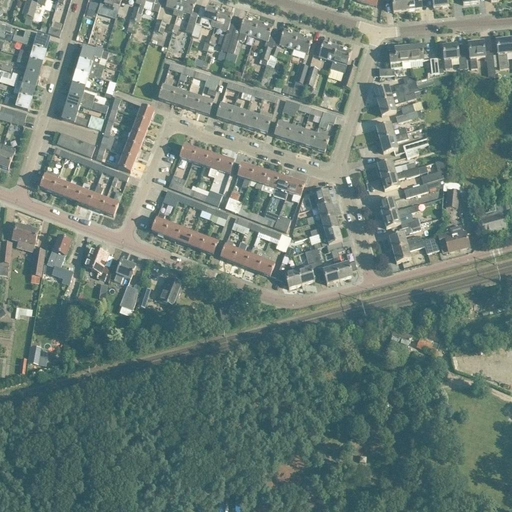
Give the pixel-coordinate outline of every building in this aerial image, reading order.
[(45,7),(46,0),(38,0),(37,5),(38,5),(33,19),(33,22),(32,25),(35,27),(42,6),(45,7)] [(91,3),(88,10),(98,12),(100,6),(102,1),(101,0),(95,0),(94,3),(94,4),(91,3)] [(101,0),(102,1),(100,6),(112,9),(113,5),(119,7),(121,0),(101,0)] [(132,34),(131,38),(134,39),(139,25),(141,17),(144,10),(152,12),(158,14),(162,0),(141,0),(140,6),(139,10),(135,23),(132,34)] [(177,17),(182,1),(178,0),(168,0),(166,9),(174,11),(173,16),(177,17)] [(376,8),(378,0),(356,0),(356,2),(376,8)] [(393,15),(407,13),(405,0),(392,0),(393,15)] [(405,0),(407,13),(421,11),(420,1),(420,0),(405,0)] [(448,8),(447,0),(432,0),(433,10),(448,8)] [(182,1),(177,17),(182,19),(183,14),(192,17),(195,5),(182,1)] [(38,5),(37,5),(26,2),(22,16),(33,19),(38,5)] [(135,23),(139,10),(135,9),(131,22),(135,23)] [(215,29),(220,13),(207,9),(201,28),(210,30),(211,27),(215,29)] [(95,19),(97,13),(88,11),(86,16),(95,19)] [(228,33),(230,26),(232,17),(220,13),(215,29),(228,33)] [(196,22),(190,20),(185,33),(192,36),(195,26),(196,22)] [(254,39),(258,24),(244,20),(241,30),(239,34),(240,35),(238,41),(245,44),(247,37),(254,39)] [(157,21),(154,33),(163,36),(166,24),(157,21)] [(258,24),(254,39),(268,43),(272,29),(258,24)] [(232,39),(235,28),(230,26),(228,33),(226,38),(225,37),(221,53),(227,55),(232,39)] [(239,34),(241,30),(235,28),(232,39),(227,55),(234,57),(238,41),(240,35),(239,34)] [(62,32),(52,29),(50,29),(48,35),(60,39),(62,32)] [(293,51),(298,37),(284,32),(279,47),(293,51)] [(29,48),(46,53),(49,40),(37,37),(32,35),(26,33),(24,40),(29,41),(27,46),(29,47),(29,48)] [(298,37),(293,51),(308,56),(312,41),(298,37)] [(212,38),(209,46),(210,46),(208,53),(212,54),(216,40),(212,38)] [(511,40),(504,42),(496,42),(497,52),(499,71),(507,70),(505,55),(511,54),(511,40)] [(483,44),(469,45),(468,46),(469,55),(471,71),(477,71),(476,61),(484,60),(485,63),(486,63),(488,79),(495,81),(492,54),(484,54),(483,44)] [(333,63),(337,49),(323,45),(319,59),(333,63)] [(442,48),(443,58),(445,71),(452,70),(451,61),(458,60),(459,72),(467,71),(465,56),(458,57),(457,47),(442,48)] [(42,65),(46,53),(29,48),(27,53),(20,51),(18,57),(42,65)] [(408,49),(410,64),(423,63),(422,57),(423,57),(423,55),(422,55),(421,48),(408,49)] [(80,61),(98,66),(99,67),(101,60),(107,62),(107,61),(111,62),(112,56),(109,55),(96,51),(95,52),(84,49),(80,61)] [(272,51),(264,49),(260,61),(268,64),(272,51)] [(280,51),(273,49),(270,57),(277,59),(280,51)] [(337,49),(333,63),(330,72),(344,76),(351,53),(337,49)] [(403,65),(410,64),(408,49),(389,51),(391,71),(379,71),(379,79),(395,78),(394,71),(403,70),(403,65)] [(39,76),(42,65),(18,57),(16,64),(28,67),(27,73),(39,76)] [(97,72),(98,66),(80,61),(77,73),(89,77),(95,78),(100,80),(102,74),(97,72)] [(196,61),(194,67),(201,70),(203,63),(196,61)] [(431,76),(439,75),(437,61),(429,62),(431,76)] [(0,65),(0,70),(11,74),(12,69),(0,65)] [(173,66),(172,72),(181,75),(183,69),(173,66)] [(308,70),(301,67),(295,84),(303,87),(308,70)] [(349,67),(343,89),(350,91),(357,70),(349,67)] [(195,73),(185,70),(184,75),(184,76),(194,79),(195,73)] [(313,90),(319,72),(311,70),(305,87),(313,90)] [(35,88),(39,76),(27,73),(25,79),(13,75),(12,77),(0,74),(0,73),(0,77),(23,85),(35,88)] [(85,89),(89,77),(77,73),(73,85),(85,89)] [(195,73),(194,79),(206,83),(208,77),(195,73)] [(0,84),(15,89),(14,95),(20,97),(31,100),(35,88),(23,85),(0,77),(0,84)] [(215,91),(216,86),(218,87),(220,81),(208,77),(206,83),(204,88),(215,91)] [(133,86),(135,80),(128,78),(126,85),(133,86)] [(384,90),(374,93),(378,105),(414,95),(419,93),(416,83),(414,78),(403,79),(405,86),(395,89),(396,93),(391,95),(389,88),(384,90)] [(84,94),(85,89),(73,85),(70,97),(82,100),(84,94)] [(231,85),(229,90),(239,93),(241,88),(231,85)] [(284,87),(282,94),(289,97),(291,90),(284,87)] [(171,105),(176,92),(163,88),(162,92),(159,101),(171,105)] [(244,89),(242,94),(252,97),(253,92),(244,89)] [(184,109),(188,96),(176,92),(171,105),(184,109)] [(256,93),(254,98),(264,101),(266,96),(256,93)] [(84,94),(82,100),(87,102),(93,104),(95,97),(84,94)] [(414,95),(378,105),(381,117),(382,118),(396,114),(394,107),(416,101),(414,95)] [(196,113),(201,100),(188,96),(184,109),(196,113)] [(28,112),(31,100),(20,97),(18,103),(6,99),(4,105),(10,107),(28,112)] [(87,102),(82,100),(70,97),(66,109),(78,113),(80,107),(91,110),(93,104),(87,102)] [(269,97),(267,102),(276,105),(278,100),(269,97)] [(113,109),(118,111),(121,101),(116,99),(113,109)] [(422,109),(430,107),(427,99),(419,102),(422,109)] [(201,100),(196,113),(209,117),(213,104),(201,100)] [(295,118),(298,106),(286,102),(282,114),(295,118)] [(234,110),(229,124),(242,128),(246,114),(239,112),(241,107),(235,105),(234,110)] [(229,124),(234,110),(221,106),(220,110),(217,120),(229,124)] [(298,106),(297,112),(303,114),(309,116),(311,110),(298,106)] [(403,117),(414,114),(412,107),(401,111),(403,117)] [(137,121),(149,125),(154,113),(142,108),(137,121)] [(5,109),(3,115),(13,117),(14,112),(5,109)] [(76,118),(78,113),(66,109),(62,121),(74,125),(74,124),(80,126),(86,128),(87,122),(76,118)] [(109,122),(114,124),(117,113),(112,111),(109,122)] [(314,111),(312,117),(315,117),(313,123),(320,125),(323,114),(314,111)] [(27,115),(17,113),(14,112),(11,125),(23,128),(27,115)] [(414,114),(403,117),(396,119),(398,126),(418,120),(416,113),(414,114)] [(254,132),(259,118),(246,114),(242,128),(254,132)] [(323,114),(320,125),(319,128),(327,131),(328,125),(333,127),(336,118),(323,114)] [(104,121),(91,118),(88,129),(100,133),(104,121)] [(259,118),(254,132),(267,136),(271,122),(259,118)] [(145,138),(149,125),(137,121),(132,133),(145,138)] [(419,122),(411,124),(413,131),(421,128),(419,122)] [(105,134),(110,136),(113,126),(108,124),(105,134)] [(287,142),(291,128),(279,124),(274,138),(287,142)] [(386,127),(376,130),(380,143),(401,137),(399,131),(393,132),(391,126),(386,127)] [(299,146),(304,132),(291,128),(287,142),(299,146)] [(312,150),(316,136),(304,132),(299,146),(312,150)] [(140,150),(145,138),(132,133),(127,145),(140,150)] [(63,148),(67,137),(61,135),(57,146),(63,148)] [(401,137),(380,143),(383,155),(398,151),(396,145),(408,141),(406,135),(401,137)] [(316,136),(312,150),(325,154),(329,140),(316,136)] [(73,139),(71,139),(67,137),(63,148),(68,150),(73,139)] [(104,137),(100,149),(106,151),(110,152),(112,146),(114,140),(109,138),(104,137)] [(74,153),(78,142),(73,139),(68,150),(74,153)] [(405,155),(416,151),(428,148),(426,141),(403,148),(405,155)] [(80,155),(84,144),(78,142),(74,153),(80,155)] [(85,157),(90,146),(84,144),(80,155),(85,157)] [(135,162),(140,150),(127,145),(123,157),(135,162)] [(91,159),(95,148),(90,146),(85,157),(91,159)] [(1,154),(0,156),(0,167),(8,171),(13,158),(15,152),(15,151),(5,147),(4,148),(3,147),(1,154)] [(192,164),(196,152),(184,147),(180,160),(192,164)] [(97,159),(102,161),(106,151),(100,149),(97,159)] [(58,151),(56,156),(66,160),(68,155),(58,151)] [(416,151),(405,155),(406,160),(418,157),(416,151)] [(205,168),(209,155),(196,152),(192,164),(205,168)] [(217,172),(221,159),(209,155),(205,168),(211,170),(209,177),(215,179),(217,172)] [(70,156),(68,161),(78,165),(80,159),(70,156)] [(131,175),(135,162),(123,157),(118,170),(131,175)] [(221,159),(217,172),(230,176),(234,163),(221,159)] [(83,160),(81,166),(90,170),(93,164),(83,160)] [(445,162),(436,165),(438,174),(421,179),(423,187),(444,181),(445,162)] [(380,180),(407,173),(405,167),(394,170),(392,163),(377,167),(380,180)] [(95,165),(93,171),(103,174),(105,169),(95,165)] [(250,183),(254,170),(242,166),(240,171),(239,171),(238,173),(239,173),(237,179),(244,181),(242,188),(248,190),(250,183)] [(107,170),(105,175),(115,179),(117,173),(107,170)] [(261,192),(267,174),(254,170),(250,183),(257,185),(255,190),(261,192)] [(407,173),(381,180),(385,193),(394,190),(399,189),(397,182),(404,180),(419,175),(417,170),(407,173)] [(52,195),(57,182),(59,178),(47,173),(45,177),(40,190),(52,195)] [(273,196),(279,178),(267,174),(261,192),(273,196)] [(120,175),(118,180),(127,184),(129,178),(120,175)] [(171,184),(169,189),(181,194),(183,189),(185,183),(173,178),(171,184)] [(273,196),(273,198),(285,202),(287,195),(292,182),(279,178),(273,196)] [(65,199),(72,181),(69,187),(57,182),(52,195),(65,199)] [(77,204),(84,186),(81,192),(75,189),(77,183),(72,181),(65,199),(77,204)] [(415,189),(404,193),(406,200),(429,193),(428,192),(436,190),(437,192),(443,190),(444,181),(439,183),(439,184),(427,187),(427,186),(415,189)] [(292,182),(287,195),(294,197),(292,202),(298,205),(300,199),(304,186),(292,182)] [(214,193),(215,189),(199,184),(198,188),(214,193)] [(89,209),(98,186),(94,196),(88,194),(90,188),(84,186),(77,204),(89,209)] [(101,214),(106,201),(100,199),(103,191),(100,190),(101,187),(98,186),(89,209),(101,214)] [(511,198),(511,194),(509,186),(504,187),(506,195),(505,196),(507,205),(494,209),(495,214),(479,218),(480,222),(484,236),(506,230),(502,217),(510,214),(511,213),(511,198)] [(122,187),(120,195),(127,197),(129,188),(122,187)] [(183,189),(181,194),(193,199),(197,189),(193,188),(191,192),(183,189)] [(312,211),(318,209),(331,206),(328,193),(323,194),(321,188),(311,191),(312,197),(314,197),(308,199),(312,211)] [(197,189),(193,199),(205,203),(209,194),(197,189)] [(209,194),(205,203),(218,208),(220,204),(223,197),(223,196),(210,192),(209,194)] [(445,210),(457,211),(459,194),(447,192),(445,210)] [(175,209),(180,198),(167,193),(163,205),(175,209)] [(180,198),(178,203),(190,208),(192,202),(180,198)] [(239,216),(241,211),(243,205),(230,200),(226,211),(239,216)] [(106,201),(101,214),(114,218),(118,206),(106,201)] [(382,218),(397,214),(393,201),(378,205),(382,218)] [(192,202),(190,208),(202,213),(204,207),(192,202)] [(321,222),(335,218),(331,206),(318,209),(321,222)] [(204,207),(202,213),(214,217),(216,212),(204,207)] [(402,231),(419,226),(418,220),(412,222),(410,217),(419,214),(417,208),(397,214),(382,218),(386,230),(400,226),(402,231)] [(241,211),(239,216),(249,220),(251,215),(241,211)] [(216,212),(214,217),(227,222),(229,217),(216,212)] [(164,238),(169,225),(163,223),(165,217),(159,215),(152,233),(164,238)] [(254,216),(252,221),(261,225),(263,220),(254,216)] [(279,218),(274,230),(286,234),(291,222),(279,218)] [(325,235),(338,231),(335,218),(321,222),(325,235)] [(266,220),(264,226),(274,230),(276,224),(266,220)] [(248,224),(239,221),(238,226),(247,230),(248,224)] [(176,243),(181,230),(169,225),(164,238),(176,243)] [(17,226),(14,235),(12,243),(18,244),(17,250),(32,255),(38,232),(17,226)] [(252,226),(250,231),(259,235),(261,229),(252,226)] [(419,226),(402,231),(408,230),(409,235),(421,232),(419,226)] [(465,235),(463,236),(461,228),(449,231),(450,235),(439,238),(441,246),(446,245),(449,255),(469,249),(465,235)] [(188,247),(193,235),(181,230),(176,243),(188,247)] [(264,230),(262,236),(271,240),(273,234),(264,230)] [(338,231),(325,235),(327,240),(321,242),(321,243),(323,249),(326,248),(329,247),(341,244),(342,244),(338,231)] [(273,234),(271,240),(280,243),(282,237),(273,234)] [(201,252),(205,240),(193,235),(188,247),(201,252)] [(423,244),(435,240),(432,241),(432,240),(421,243),(420,238),(405,242),(403,236),(389,240),(393,253),(421,244),(423,244)] [(282,237),(277,251),(286,255),(291,241),(282,237)] [(55,247),(47,266),(55,270),(56,269),(61,271),(68,252),(71,243),(58,238),(55,247)] [(205,240),(201,252),(213,257),(218,244),(205,240)] [(421,244),(393,253),(396,265),(411,261),(409,253),(424,249),(427,256),(439,253),(435,240),(423,244),(421,244)] [(233,265),(238,252),(232,249),(233,245),(227,243),(220,260),(233,265)] [(335,268),(339,283),(353,279),(348,265),(341,267),(338,255),(344,253),(341,244),(329,247),(326,248),(328,254),(331,254),(335,268)] [(8,266),(9,266),(11,246),(3,245),(0,275),(0,277),(7,278),(8,266)] [(250,257),(245,254),(247,247),(241,245),(238,252),(233,265),(245,269),(250,257)] [(259,245),(257,249),(270,254),(271,249),(259,245)] [(265,254),(259,252),(253,249),(250,257),(245,269),(257,274),(262,262),(264,257),(265,254)] [(88,257),(87,260),(88,261),(85,269),(99,274),(97,279),(104,282),(109,271),(103,268),(107,257),(92,251),(90,258),(88,257)] [(311,252),(315,266),(317,272),(322,270),(318,256),(316,251),(315,251),(311,252)] [(36,252),(32,278),(40,279),(44,253),(36,252)] [(309,268),(315,266),(311,252),(305,254),(309,268)] [(262,262),(257,274),(270,279),(275,266),(268,264),(269,259),(264,257),(262,262)] [(136,268),(125,264),(122,263),(118,272),(114,283),(121,286),(123,279),(130,282),(132,277),(133,277),(134,275),(133,275),(136,268)] [(297,273),(302,287),(315,284),(310,269),(303,271),(301,263),(296,265),(297,273)] [(327,287),(339,283),(335,268),(323,272),(327,287)] [(69,287),(73,275),(61,271),(56,269),(55,270),(53,277),(64,281),(62,285),(69,287)] [(279,271),(275,281),(281,283),(286,282),(289,291),(302,287),(297,273),(285,277),(285,274),(285,273),(279,271)] [(175,309),(180,295),(183,285),(168,280),(164,291),(162,290),(157,302),(175,309)] [(120,308),(122,309),(119,315),(131,320),(133,313),(136,304),(138,292),(128,288),(120,308)] [(145,310),(151,291),(144,289),(138,307),(145,310)] [(73,308),(68,307),(66,307),(64,319),(70,321),(73,308)] [(17,310),(16,316),(31,318),(32,312),(17,310)] [(59,322),(56,338),(66,340),(69,324),(68,324),(59,322)] [(391,343),(389,349),(399,352),(401,347),(408,349),(412,338),(394,332),(390,343),(391,343)] [(421,338),(416,349),(434,358),(437,352),(446,353),(445,340),(440,341),(440,346),(433,344),(421,338)] [(31,349),(28,366),(38,368),(38,367),(46,369),(47,360),(39,359),(41,350),(31,349)] [(485,488),(490,463),(484,462),(479,487),(485,488)]
